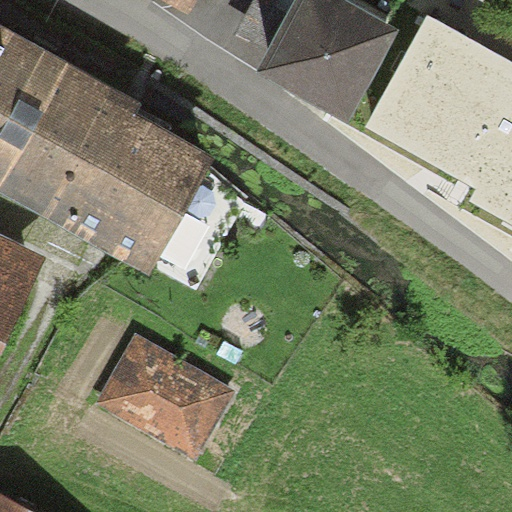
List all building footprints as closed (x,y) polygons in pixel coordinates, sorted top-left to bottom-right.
[(217,0),(142,0),(197,33),(217,0)] [(403,22),(368,0),(299,0),(268,49),(352,102),(403,22)] [(511,46),(428,0),(425,0),(359,119),(467,178),(463,186),(511,213),(511,46)] [(0,23),(0,190),(32,208),(95,94),(102,80),(0,23)] [(205,152),(95,94),(32,208),(142,270),(205,152)] [(0,236),(0,365),(51,261),(0,236)] [(131,340),(95,401),(191,457),(227,396),(131,340)] [(40,511),(0,494),(0,511),(40,511)]
